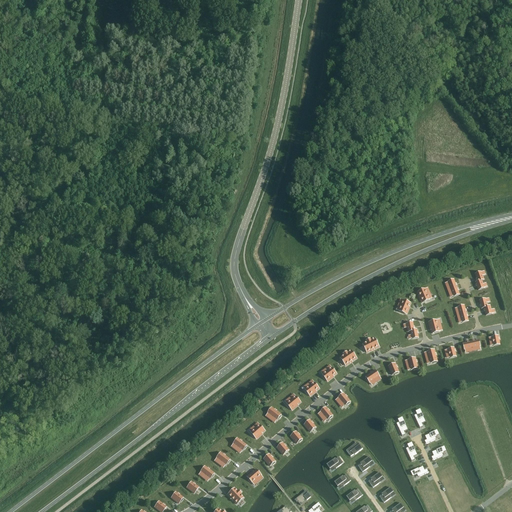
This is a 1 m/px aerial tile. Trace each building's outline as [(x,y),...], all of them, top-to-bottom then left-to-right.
[(475,274),(478,282),(482,281),(484,280),(481,272),(475,274)] [(446,286),(448,291),(457,287),(454,280),(448,282),(449,285),(446,286)] [(478,282),(475,283),(478,290),(484,288),(482,281),(478,282)] [(459,295),(457,287),(448,291),(449,295),(452,294),(453,297),(459,295)] [(419,297),(422,303),(430,300),(428,296),(431,295),(428,288),(425,289),(418,292),(419,295),(420,297),(419,297)] [(488,307),(486,299),(479,301),(482,309),(484,308),(488,307)] [(409,309),(408,308),(409,307),(410,303),(403,300),(403,301),(400,300),(398,306),(401,307),(399,311),(407,314),(409,309)] [(457,316),(466,313),(464,306),(458,307),(459,311),(456,311),(457,316)] [(484,308),(486,316),(492,314),(490,306),(488,307),(484,308)] [(466,313),(457,316),(458,320),(461,320),(462,323),(468,321),(466,313)] [(438,324),(437,320),(436,320),(428,322),(430,328),(431,328),(431,330),(432,334),(440,332),(439,331),(442,331),(440,324),(438,324)] [(408,332),(411,331),(410,331),(414,330),(414,328),(414,327),(413,323),(406,324),(407,328),(408,332)] [(411,331),(411,335),(412,339),(418,338),(418,333),(417,332),(417,330),(414,330),(410,331),(411,331)] [(492,338),(489,338),(490,343),(493,342),(493,346),(500,345),(498,336),(492,337),(492,338)] [(367,342),(363,344),(367,353),(372,351),(374,349),(379,347),(375,338),(371,340),(370,339),(366,341),(367,342)] [(471,342),(473,351),(478,350),(477,347),(480,347),(479,340),(471,342)] [(473,351),(471,342),(463,344),(464,350),(468,349),(468,352),(473,351)] [(445,351),(446,355),(449,355),(450,358),(456,357),(455,352),(455,350),(454,348),(448,350),(445,351)] [(426,358),(429,357),(430,363),(430,364),(433,363),(433,364),(437,363),(437,362),(436,355),(435,354),(434,350),(427,352),(424,353),(426,358)] [(344,356),(340,358),(346,366),(350,363),(352,361),(357,358),(351,351),(348,353),(347,352),(343,355),(344,356)] [(411,370),(414,370),(417,370),(417,369),(418,368),(416,363),(416,361),(415,358),(408,360),(405,361),(406,365),(409,365),(411,370)] [(395,364),(388,367),(392,375),(395,374),(395,375),(398,374),(398,373),(399,372),(397,368),(396,366),(395,364)] [(326,372),(323,375),(322,375),(328,382),(332,378),(332,377),(333,376),(336,374),(332,368),(331,368),(330,366),(324,370),(326,372)] [(366,378),(365,378),(367,381),(368,381),(370,383),(375,380),(377,382),(381,379),(379,377),(380,377),(375,370),(372,372),(371,373),(366,377),(366,378)] [(308,387),(305,390),(310,397),(315,393),(314,392),(316,391),(319,389),(314,383),(312,381),(306,385),(308,387)] [(339,404),(341,402),(344,406),(345,407),(347,405),(350,403),(350,402),(347,397),(345,396),(344,394),(338,398),(338,399),(336,401),(339,404)] [(290,401),(287,404),(292,411),(297,407),(296,406),(298,405),(301,402),(296,397),(295,397),(293,395),(288,399),(290,401)] [(321,418),(323,416),(327,420),(329,419),(330,419),(333,417),(332,416),(333,416),(329,411),(328,410),(326,407),(320,412),(320,413),(318,414),(321,418)] [(270,419),(272,417),(276,421),(277,421),(278,419),(279,419),(281,416),(281,415),(276,411),(275,410),(272,408),(267,414),(268,414),(266,416),(270,419)] [(417,415),(415,416),(414,415),(414,416),(420,428),(423,427),(422,424),(426,422),(424,417),(423,417),(420,410),(416,412),(417,415)] [(406,425),(402,418),(398,420),(400,423),(397,424),(396,424),(402,437),(403,436),(402,436),(405,435),(404,432),(408,430),(406,425)] [(310,420),(304,425),(310,432),(316,428),(313,424),(312,422),(310,420)] [(254,430),(251,433),(256,439),(261,435),(260,435),(262,433),(265,431),(260,425),(259,425),(257,423),(252,428),(254,430)] [(437,431),(430,434),(429,434),(425,436),(427,440),(425,441),(426,444),(425,444),(426,444),(435,440),(433,437),(435,436),(439,435),(437,431)] [(296,432),(290,437),(297,444),(299,442),(299,443),(302,440),(302,439),(299,435),(298,434),(296,432)] [(235,450),(237,448),(242,451),(242,452),(244,449),(244,450),(247,447),(246,446),(241,442),(240,441),(237,438),(232,444),(233,445),(231,447),(235,450)] [(283,443),(277,448),(283,455),(289,450),(286,446),(284,445),(283,443)] [(412,462),(412,461),(415,460),(413,457),(417,455),(415,451),(415,450),(412,443),(408,445),(409,448),(406,449),(412,462)] [(354,446),(346,451),(351,457),(354,455),(355,455),(363,450),(360,445),(356,448),(354,446)] [(444,447),(437,450),(436,450),(432,452),(434,456),(431,457),(433,460),(432,460),(432,461),(442,456),(440,453),(442,453),(446,451),(444,447)] [(218,464),(220,462),(225,466),(227,464),(228,464),(230,461),(229,461),(230,460),(224,456),(223,455),(220,453),(216,459),(214,461),(218,464)] [(269,454),(264,459),(270,467),(272,465),(273,465),(275,463),(275,462),(276,462),(272,458),(271,457),(269,454)] [(335,460),(327,465),(330,470),(334,467),(336,469),(343,464),(339,458),(335,460)] [(362,464),(358,467),(363,473),(370,468),(368,465),(372,462),(369,458),(361,463),(362,464)] [(203,478),(204,476),(209,479),(209,480),(211,477),(212,478),(214,475),(213,474),(214,474),(209,470),(207,469),(205,466),(200,472),(200,473),(199,475),(203,478)] [(423,467),(418,469),(418,468),(418,469),(411,472),(411,473),(413,476),(417,474),(418,474),(420,476),(419,477),(429,472),(428,472),(427,469),(425,470),(423,467)] [(253,483),(256,480),(257,483),(263,478),(261,476),(261,475),(257,470),(252,473),(247,477),(252,483),(253,483)] [(372,480),(369,482),(373,488),(381,483),(379,480),(383,478),(379,473),(372,479),(372,480)] [(342,477),(335,483),(338,487),(342,484),(344,487),(351,481),(347,475),(343,478),(342,477)] [(187,488),(194,494),(199,488),(191,482),(187,488)] [(234,488),(227,495),(236,504),(243,498),(240,495),(241,494),(238,491),(237,491),(234,488)] [(383,495),(380,497),(384,504),(392,498),(390,496),(394,493),(390,488),(383,494),(383,495)] [(354,491),(347,497),(350,501),(354,499),(356,501),(363,496),(359,490),(355,492),(354,491)] [(171,498),(179,504),(180,502),(181,502),(183,499),(182,499),(183,498),(176,492),(171,498)] [(306,495),(304,493),(294,500),(295,500),(297,503),(298,502),(300,505),(306,501),(311,497),(308,494),(306,495)] [(162,511),(166,507),(159,501),(154,507),(160,511),(162,511)] [(313,508),(309,511),(320,511),(322,511),(321,511),(319,509),(322,506),(319,503),(313,508)]
